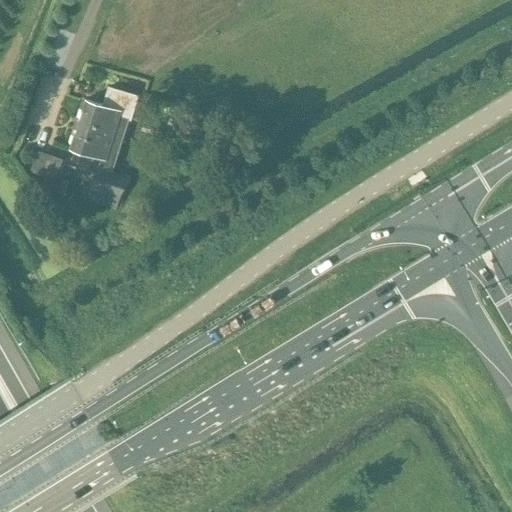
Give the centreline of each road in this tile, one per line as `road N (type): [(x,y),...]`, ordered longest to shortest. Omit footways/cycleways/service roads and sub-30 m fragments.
road 1 (unclassified): [(0,441),(325,216),(511,100)]
road 2 (primary): [(435,204),(0,471)]
road 3 (primary): [(34,511),(446,260)]
road 4 (motorway): [(84,511),(0,367)]
road 5 (motorway): [(446,260),(511,376)]
